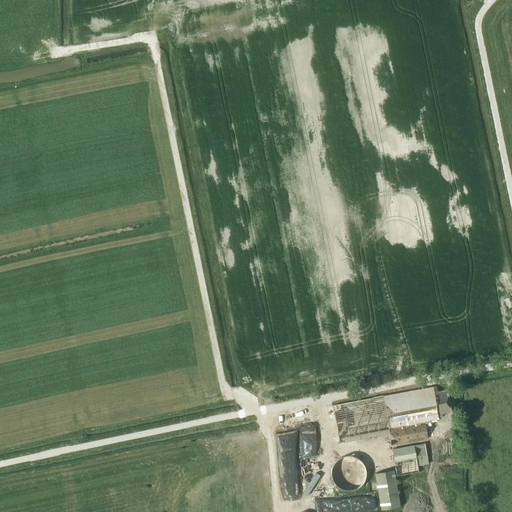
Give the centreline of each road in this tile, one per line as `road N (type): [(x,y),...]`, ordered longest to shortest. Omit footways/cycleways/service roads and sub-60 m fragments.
road 1 (unclassified): [(0,464),(511,361)]
road 2 (track): [(511,194),(479,30),(495,0)]
